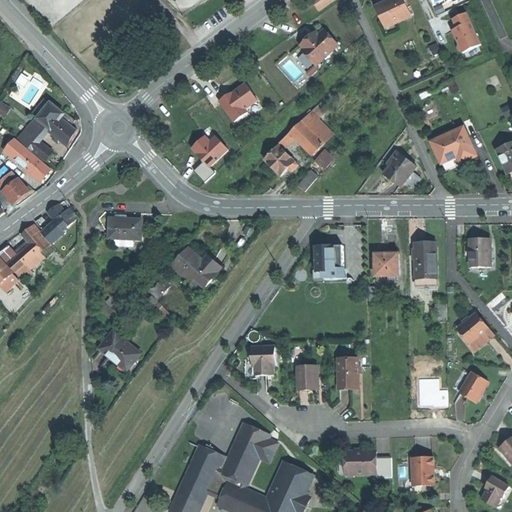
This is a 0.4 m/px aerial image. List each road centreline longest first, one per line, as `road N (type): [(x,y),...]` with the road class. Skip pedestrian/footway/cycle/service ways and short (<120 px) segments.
road 1 (residential): [(120,511),(312,220),(313,206)]
road 2 (tertiary): [(313,206),(203,204),(186,197),(132,139)]
road 3 (tertiary): [(511,204),(313,206)]
road 4 (residential): [(131,115),(276,0)]
road 5 (residential): [(480,434),(313,421)]
road 6 (tertiary): [(105,116),(0,0)]
road 7 (tertiary): [(108,141),(0,231)]
